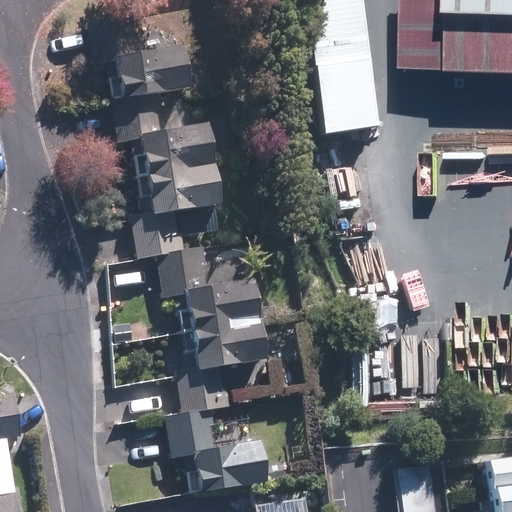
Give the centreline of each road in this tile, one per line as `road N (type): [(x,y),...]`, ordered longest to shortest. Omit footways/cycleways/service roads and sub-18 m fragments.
road 1 (residential): [(49,293),(0,26)]
road 2 (residential): [(85,511),(49,293)]
